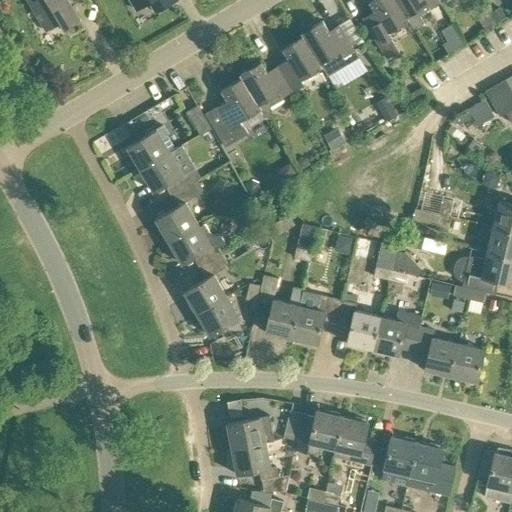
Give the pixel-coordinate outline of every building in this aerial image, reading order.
[(25,0),(44,32),(58,23),(63,31),(79,21),(65,0),(25,0)] [(128,0),(135,10),(148,2),(154,13),(172,2),(170,0),(128,0)] [(396,46),(388,32),(408,20),(396,0),(369,0),(368,1),(374,11),(363,18),(387,57),(399,50),(396,46)] [(396,0),(408,20),(413,28),(424,22),(420,14),(441,2),(439,0),(396,0)] [(501,8),(491,14),(497,25),(507,18),(501,8)] [(497,25),(491,14),(480,21),(486,31),(497,25)] [(303,36),(321,67),(322,66),(320,63),(340,51),(343,56),(354,50),(338,25),(328,31),(321,21),(300,34),(302,37),(303,36)] [(287,60),(277,66),(292,90),(303,83),(301,79),(321,67),(303,36),(302,37),(281,50),(287,60)] [(443,45),(448,53),(463,44),(459,36),(443,45)] [(238,75),(240,78),(241,78),(265,118),(266,118),(265,118),(270,115),(272,110),(285,102),(282,97),(292,90),(277,66),(266,73),(260,62),(238,75)] [(247,134),(245,131),(265,118),(241,78),(240,78),(220,91),(226,101),(205,114),(226,148),(247,134)] [(511,91),(505,80),(485,91),(500,117),(506,113),(511,123),(511,122),(511,91)] [(406,109),(426,97),(421,88),(409,94),(401,99),(406,108),(406,109)] [(386,96),(375,103),(378,108),(382,115),(386,122),(397,115),(393,108),(389,101),(386,96)] [(488,98),(469,103),(474,122),(494,116),(488,98)] [(200,135),(211,129),(197,105),(186,111),(200,135)] [(466,111),(456,116),(460,124),(470,119),(466,111)] [(344,142),(336,128),(325,134),(333,148),(330,150),(332,154),(344,147),(342,143),(344,142)] [(127,146),(140,169),(169,152),(156,130),(127,146)] [(474,138),(467,149),(478,156),(485,146),(474,138)] [(164,185),(176,206),(185,201),(186,203),(201,194),(194,182),(206,174),(200,165),(193,170),(179,147),(169,152),(140,169),(153,191),(164,185)] [(294,161),(300,171),(310,165),(306,159),(301,157),(294,161)] [(290,163),(277,171),(283,182),(297,174),(290,163)] [(484,174),(483,182),(489,188),(496,185),(498,177),(492,172),(484,174)] [(443,199),(439,215),(450,217),(454,202),(443,199)] [(176,206),(154,218),(168,241),(198,224),(186,203),(185,201),(176,206)] [(493,227),(511,231),(511,204),(499,202),(493,227)] [(277,219),(287,213),(283,206),(273,212),(277,219)] [(414,220),(436,225),(439,211),(417,206),(414,220)] [(450,217),(439,215),(436,230),(447,232),(450,217)] [(205,224),(199,227),(198,224),(168,241),(181,264),(193,257),(199,268),(223,254),(219,248),(225,244),(220,235),(214,239),(205,224)] [(310,261),(313,251),(318,228),(302,224),(294,257),(310,261)] [(511,231),(493,227),(487,252),(511,257),(511,231)] [(339,232),(337,248),(353,250),(354,234),(339,232)] [(374,277),(390,280),(396,252),(395,252),(395,250),(384,248),(379,267),(376,266),(374,277)] [(396,252),(390,280),(405,284),(407,274),(404,254),(396,252)] [(511,257),(487,252),(485,259),(470,256),(469,258),(467,257),(464,257),(462,258),(459,259),(458,260),(457,261),(455,263),(455,264),(454,265),(454,267),(454,268),(454,270),(454,272),(455,273),(455,275),(456,276),(458,278),(459,278),(460,280),(462,280),(464,281),(463,284),(496,291),(498,281),(511,284),(511,257)] [(183,290),(197,314),(226,296),(213,274),(229,265),(223,254),(199,268),(205,278),(183,290)] [(256,301),(260,285),(250,282),(246,299),(256,301)] [(431,283),(429,291),(450,296),(452,288),(431,283)] [(292,338),(300,305),(304,289),(294,286),(290,303),(274,299),(266,332),(292,338)] [(469,300),(472,289),(456,286),(454,296),(469,300)] [(472,289),(469,300),(485,303),(487,293),(472,289)] [(226,296),(197,314),(210,336),(240,319),(226,296)] [(323,320),(337,323),(343,299),(328,296),(325,311),(300,305),(292,338),(317,344),(323,320)] [(347,344),(374,350),(381,317),(355,311),(357,303),(343,299),(337,323),(351,326),(347,344)] [(498,301),(490,299),(488,309),(496,311),(498,301)] [(400,348),(415,351),(421,325),(423,316),(398,311),(396,320),(381,317),(374,350),(398,356),(400,348)] [(425,371),(450,377),(458,344),(433,338),(435,328),(421,325),(415,351),(429,354),(425,371)] [(458,344),(450,377),(476,383),(484,350),(458,344)] [(316,410),(315,416),(302,414),(296,440),(294,450),(315,455),(318,445),(334,449),(332,456),(334,457),(343,417),(339,416),(340,414),(329,411),(329,413),(316,410)] [(284,437),(296,440),(302,414),(290,411),(284,437)] [(226,423),(231,449),(265,442),(260,416),(226,423)] [(343,417),(334,457),(370,465),(375,440),(364,438),(367,422),(364,421),(364,419),(354,417),(354,419),(343,417)] [(381,480),(406,486),(416,441),(391,436),(381,480)] [(416,441),(406,486),(448,496),(454,467),(439,463),(443,448),(416,441)] [(265,442),(231,449),(237,474),(259,470),(261,480),(270,478),(278,477),(276,466),(270,467),(265,442)] [(487,485),(511,491),(511,456),(494,452),(487,485)] [(270,478),(262,480),(264,491),(286,491),(289,475),(278,477),(270,478)] [(307,498),(323,502),(326,491),(310,487),(307,498)] [(340,495),(326,491),(323,502),(337,505),(340,495)] [(237,498),(233,511),(280,511),(283,502),(271,499),(270,506),(237,498)] [(365,501),(363,511),(364,511),(375,511),(377,503),(365,501)] [(321,503),(319,511),(336,511),(338,507),(321,503)]
